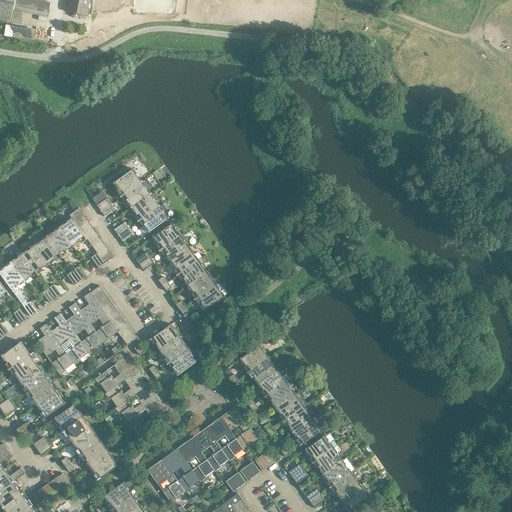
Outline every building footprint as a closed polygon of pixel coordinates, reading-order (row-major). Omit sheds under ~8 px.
[(35,0),(0,0),(0,19),(11,22),(14,10),(49,17),(51,3),(35,0)] [(89,0),(69,0),(67,12),(76,14),(75,19),(77,19),(78,14),(87,15),(89,0)] [(33,41),(35,26),(7,22),(5,37),(33,41)] [(121,197),(143,181),(142,181),(140,182),(137,178),(139,177),(133,169),(114,183),(114,184),(116,183),(121,189),(120,190),(121,192),(119,194),(121,196),(120,197),(121,197)] [(131,208),(152,193),(151,193),(150,193),(145,187),(144,187),(141,183),(143,182),(143,181),(121,197),(121,198),(122,197),(124,200),(126,198),(128,201),(129,200),(133,206),(131,207),(131,208)] [(96,204),(97,206),(106,199),(105,197),(101,192),(92,199),(96,204)] [(138,222),(160,206),(160,205),(158,207),(155,202),(156,202),(151,195),(152,194),(152,193),(131,208),(132,209),(134,207),(138,213),(137,214),(139,217),(137,218),(139,220),(138,221),(138,222)] [(101,211),(112,204),(108,198),(106,199),(97,206),(101,211)] [(105,217),(115,210),(116,209),(112,204),(101,211),(105,217)] [(149,233),(168,219),(163,211),(162,212),(159,208),(161,206),(160,206),(138,222),(139,222),(141,224),(143,223),(145,225),(146,224),(151,230),(149,232),(149,233)] [(73,220),(83,213),(79,208),(70,215),(72,218),(73,220)] [(77,225),(87,218),(83,213),(73,220),(77,225)] [(77,225),(73,220),(72,218),(71,218),(71,219),(60,227),(60,226),(59,227),(74,247),(74,246),(82,240),(84,242),(86,240),(87,240),(84,235),(80,230),(77,225)] [(80,230),(90,223),(87,218),(77,225),(80,230)] [(119,236),(129,228),(125,222),(115,230),(119,236)] [(84,235),(93,228),(90,223),(80,230),(84,235)] [(160,251),(182,235),(181,235),(180,235),(173,224),(173,223),(172,223),(153,237),(153,238),(154,238),(160,246),(158,248),(160,250),(159,251),(160,251)] [(74,247),(59,227),(59,228),(48,236),(48,235),(47,236),(63,258),(64,258),(63,257),(65,255),(64,253),(73,247),(73,248),(74,247)] [(87,240),(97,232),(93,228),(84,235),(87,240)] [(119,236),(123,241),(133,234),(129,228),(119,236)] [(91,244),(100,237),(97,232),(87,240),(91,244)] [(170,262),(191,247),(190,247),(189,247),(181,236),(182,236),(182,235),(160,251),(160,252),(161,251),(163,254),(165,252),(171,261),(170,261),(170,262)] [(63,258),(47,236),(47,237),(36,245),(36,244),(35,244),(50,265),(50,264),(49,264),(58,257),(60,259),(62,258),(63,259),(63,258)] [(94,249),(104,242),(100,237),(91,244),(94,249)] [(94,249),(97,253),(97,254),(107,247),(104,242),(94,249)] [(50,265),(35,244),(34,245),(35,246),(24,254),(23,253),(39,276),(39,275),(39,274),(41,273),(40,271),(48,264),(49,265),(50,265)] [(101,259),(111,252),(107,247),(97,254),(101,259)] [(177,276),(199,260),(199,259),(198,260),(190,249),(191,248),(191,247),(170,262),(171,263),(172,262),(178,271),(176,272),(178,274),(177,275),(177,276)] [(105,264),(114,257),(111,252),(101,259),(105,264)] [(140,265),(151,258),(147,252),(136,260),(140,265)] [(39,276),(23,253),(22,254),(23,255),(12,262),(11,262),(25,282),(26,282),(25,281),(34,275),(35,277),(38,275),(38,276),(39,276)] [(105,264),(101,259),(97,254),(97,253),(91,258),(99,268),(105,264)] [(144,271),(153,264),(155,263),(151,258),(140,265),(144,271)] [(188,286),(208,272),(208,271),(207,272),(199,261),(200,260),(199,260),(177,276),(178,276),(180,278),(182,277),(188,285),(187,286),(188,286)] [(25,282),(11,262),(10,262),(11,263),(0,271),(0,273),(14,293),(15,292),(17,290),(15,288),(24,282),(25,283),(25,282)] [(80,281),(86,277),(78,267),(73,271),(80,281)] [(80,281),(73,271),(67,275),(75,286),(80,281)] [(195,300),(217,284),(216,283),(216,284),(208,273),(209,272),(208,272),(188,286),(188,287),(189,286),(195,295),(193,296),(195,299),(194,299),(195,300)] [(168,282),(164,276),(160,279),(159,280),(163,286),(168,282)] [(0,281),(0,299),(5,295),(7,298),(10,295),(0,281)] [(172,288),(168,282),(163,286),(167,292),(172,288)] [(62,295),(54,285),(54,284),(48,288),(56,299),(62,295)] [(206,311),(226,296),(225,296),(224,296),(216,285),(217,285),(217,284),(195,300),(195,301),(196,300),(198,302),(200,301),(206,309),(205,310),(206,311)] [(93,298),(104,291),(100,286),(90,293),(93,298)] [(56,299),(48,288),(43,292),(50,303),(56,299)] [(97,303),(107,295),(104,291),(93,298),(97,303)] [(97,303),(93,298),(90,293),(84,297),(89,304),(86,307),(81,310),(81,311),(91,325),(100,319),(105,326),(103,327),(103,326),(101,327),(102,328),(96,332),(104,342),(103,342),(104,344),(111,340),(110,338),(118,332),(117,331),(114,326),(111,322),(107,317),(104,312),(100,308),(97,303)] [(100,308),(110,300),(107,295),(97,303),(100,308)] [(104,312),(114,305),(110,300),(100,308),(104,312)] [(186,306),(182,301),(178,303),(176,305),(180,310),(186,306)] [(37,312),(30,302),(24,306),(31,317),(37,312)] [(96,332),(91,325),(81,311),(81,310),(76,303),(69,308),(75,315),(71,317),(66,321),(76,335),(85,329),(90,336),(89,337),(88,337),(86,338),(87,339),(82,342),(81,342),(89,353),(90,355),(96,350),(95,349),(103,342),(104,342),(96,332)] [(107,317),(117,310),(114,305),(104,312),(107,317)] [(190,312),(186,306),(180,310),(184,316),(186,315),(190,312)] [(27,319),(20,309),(14,313),(21,324),(27,319)] [(111,322),(121,314),(117,310),(107,317),(111,322)] [(82,342),(76,335),(66,321),(61,314),(55,318),(60,325),(57,328),(52,331),(51,332),(62,346),(70,340),(76,347),(74,348),(74,347),(72,348),(72,349),(67,353),(74,363),(75,365),(81,361),(80,359),(89,353),(81,342),(82,342)] [(114,326),(124,319),(121,314),(111,322),(114,326)] [(117,331),(127,324),(124,319),(114,326),(117,331)] [(8,333),(1,323),(0,323),(0,333),(3,337),(8,333)] [(67,353),(62,346),(51,332),(52,331),(46,324),(40,329),(45,336),(37,342),(47,356),(56,350),(61,357),(59,358),(57,359),(58,360),(52,364),(61,375),(67,371),(66,370),(74,363),(67,353)] [(121,336),(131,329),(127,324),(117,331),(118,332),(121,336)] [(160,351),(181,337),(180,336),(179,337),(174,330),(171,326),(172,325),(172,324),(150,340),(151,340),(153,343),(155,341),(161,350),(160,350),(160,351)] [(124,341),(134,333),(131,329),(121,336),(124,341)] [(128,345),(138,338),(134,333),(124,341),(128,345)] [(167,365),(189,349),(189,348),(188,349),(180,338),(181,337),(160,351),(161,352),(162,351),(168,360),(166,361),(167,363),(167,364),(167,365)] [(8,370),(31,354),(30,354),(29,354),(22,343),(22,342),(6,353),(2,356),(2,357),(3,357),(9,365),(7,367),(9,369),(8,370)] [(247,373),(269,357),(268,357),(260,346),(261,346),(260,345),(240,359),(241,360),(242,360),(248,368),(246,370),(248,372),(247,373)] [(145,352),(141,346),(136,350),(140,356),(141,355),(145,352)] [(178,376),(198,361),(198,360),(197,361),(189,350),(190,349),(189,349),(167,365),(168,365),(170,367),(172,366),(178,374),(177,375),(178,376)] [(19,381),(40,366),(39,366),(38,366),(30,355),(31,355),(31,354),(8,370),(9,371),(10,370),(12,373),(14,371),(20,380),(19,380),(19,381)] [(118,385),(125,380),(139,370),(128,355),(114,365),(121,374),(113,379),(112,378),(113,377),(112,376),(111,376),(107,370),(95,379),(100,385),(101,384),(107,393),(118,385)] [(258,384),(278,369),(277,369),(269,358),(270,358),(269,357),(247,373),(248,374),(248,373),(250,376),(252,374),(258,383),(257,383),(258,384)] [(159,371),(155,365),(151,368),(149,369),(153,374),(159,371)] [(26,395),(48,378),(47,379),(39,368),(40,367),(40,366),(19,381),(20,381),(21,381),(27,389),(25,391),(26,393),(26,394),(26,395)] [(265,398),(287,382),(286,381),(286,382),(278,371),(279,370),(278,369),(258,384),(258,385),(259,384),(265,393),(263,394),(265,396),(264,397),(265,398)] [(128,400),(135,395),(150,385),(139,370),(125,380),(131,389),(124,394),(123,393),(123,392),(122,390),(122,391),(118,385),(107,393),(106,394),(110,400),(112,399),(118,407),(128,400)] [(163,376),(159,371),(153,374),(157,380),(158,380),(163,376)] [(238,380),(234,374),(230,377),(229,378),(233,383),(238,380)] [(37,405),(57,391),(57,390),(56,391),(48,380),(49,379),(48,378),(26,395),(27,395),(29,397),(31,395),(37,404),(36,405),(37,405)] [(242,385),(238,380),(233,383),(237,389),(239,388),(242,385)] [(275,408),(296,394),(295,393),(294,394),(286,383),(287,382),(265,398),(266,398),(268,400),(270,398),(276,407),(275,408)] [(139,415),(146,410),(146,409),(160,399),(150,385),(135,395),(142,403),(134,409),(133,407),(134,407),(133,405),(132,405),(128,400),(118,407),(116,408),(121,414),(122,413),(128,422),(139,415)] [(65,404),(66,403),(65,402),(65,403),(57,392),(57,391),(37,405),(37,406),(38,405),(44,414),(42,415),(44,418),(44,419),(65,404)] [(282,422),(304,406),(304,405),(303,406),(295,395),(296,394),(275,408),(276,409),(277,408),(283,417),(281,418),(283,421),(282,421),(282,422)] [(0,407),(3,411),(13,404),(9,398),(0,404),(0,407)] [(256,404),(252,398),(248,401),(246,402),(250,408),(256,404)] [(139,437),(171,414),(160,399),(146,409),(146,410),(152,418),(145,423),(144,422),(144,421),(143,420),(139,415),(128,422),(127,423),(131,429),(133,428),(139,437)] [(7,417),(17,410),(17,409),(13,404),(3,411),(7,417)] [(62,432),(84,416),(83,416),(75,405),(76,405),(75,404),(69,409),(55,419),(56,419),(57,419),(63,427),(61,429),(62,431),(62,432)] [(260,410),(256,404),(250,408),(255,413),(256,412),(260,410)] [(296,430),(313,418),(312,418),(304,407),(305,407),(304,406),(282,422),(283,423),(283,422),(285,424),(287,423),(295,430),(296,430)] [(250,445),(258,439),(259,440),(260,440),(236,407),(221,417),(231,432),(231,431),(240,425),(245,432),(243,434),(243,433),(241,434),(242,435),(236,439),(244,449),(243,449),(245,451),(245,450),(251,446),(250,445)] [(73,443),(93,429),(93,428),(92,429),(84,418),(85,417),(84,416),(62,432),(62,433),(63,432),(65,435),(67,433),(73,442),(72,443),(73,443)] [(235,455),(243,449),(244,449),(236,439),(231,431),(231,432),(221,417),(206,428),(216,442),(217,442),(225,436),(230,443),(229,444),(228,443),(227,445),(222,449),(229,460),(230,461),(236,457),(235,455)] [(301,446),(322,431),(321,430),(313,419),(314,419),(313,418),(296,430),(296,431),(300,441),(298,443),(301,446)] [(21,436),(31,428),(27,422),(16,430),(21,436)] [(273,428),(269,423),(265,425),(264,426),(268,432),(273,428)] [(220,466),(229,460),(222,449),(217,442),(216,442),(206,428),(192,438),(202,453),(202,452),(211,446),(216,453),(214,455),(214,454),(212,455),(212,456),(207,460),(214,470),(215,472),(216,472),(222,467),(220,466)] [(277,434),(273,428),(268,432),(272,438),(274,437),(277,434)] [(80,457),(102,441),(101,440),(100,441),(92,430),(93,429),(73,443),(73,444),(74,443),(80,452),(78,453),(80,456),(79,456),(80,457)] [(312,464),(335,448),(334,447),(333,448),(325,437),(326,436),(326,435),(305,450),(306,451),(307,450),(313,459),(311,460),(313,463),(312,463),(312,464)] [(38,450),(48,442),(44,437),(34,444),(38,450)] [(206,476),(214,470),(207,460),(202,452),(202,453),(192,438),(177,449),(187,463),(196,457),(201,464),(200,465),(199,464),(197,466),(198,466),(193,470),(192,470),(200,481),(201,482),(207,478),(206,476)] [(90,467),(110,453),(110,452),(109,453),(101,442),(102,441),(80,457),(81,457),(83,459),(85,458),(91,466),(90,467)] [(51,449),(52,448),(48,442),(38,450),(42,456),(51,449)] [(291,453),(287,447),(283,450),(281,451),(286,457),(287,456),(291,453)] [(323,474),(343,460),(343,459),(342,460),(334,449),(335,448),(312,464),(313,464),(314,464),(315,466),(317,465),(324,473),(323,474)] [(4,469),(0,463),(1,462),(2,462),(12,455),(8,449),(0,454),(0,473),(5,469),(4,469)] [(191,487),(200,481),(192,470),(193,470),(187,463),(177,449),(162,459),(173,474),(173,473),(181,467),(186,474),(185,476),(185,475),(183,476),(183,477),(178,481),(185,491),(186,493),(192,488),(191,487)] [(275,462),(268,451),(255,460),(263,471),(275,462)] [(98,481),(119,465),(119,464),(118,465),(110,454),(111,454),(110,453),(90,467),(91,468),(92,467),(98,476),(96,478),(97,480),(98,481)] [(71,463),(67,457),(63,460),(62,461),(66,467),(71,463)] [(177,497),(185,491),(178,481),(173,473),(173,474),(162,459),(147,470),(158,484),(167,478),(172,485),(170,486),(170,485),(168,487),(169,487),(163,491),(172,503),(178,499),(177,497)] [(330,488),(352,472),(351,472),(343,461),(344,461),(343,460),(323,474),(324,475),(324,474),(331,483),(329,485),(330,487),(329,488),(330,488)] [(261,472),(253,462),(241,471),(248,481),(261,472)] [(75,468),(71,463),(66,467),(70,472),(71,471),(75,468)] [(293,478),(303,470),(299,464),(299,465),(289,472),(293,478)] [(0,491),(16,481),(25,474),(21,468),(11,475),(11,476),(10,477),(5,471),(6,470),(5,469),(0,473),(0,491)] [(293,478),(297,483),(307,476),(308,476),(303,470),(293,478)] [(246,483),(239,472),(226,481),(226,482),(234,492),(246,483)] [(341,499),(361,484),(360,484),(352,473),(353,473),(352,472),(330,488),(330,489),(331,488),(333,490),(335,489),(341,498),(340,498),(341,499)] [(70,483),(63,473),(58,477),(65,487),(70,483)] [(65,487),(58,477),(53,480),(61,490),(65,487)] [(61,490),(53,480),(48,483),(56,494),(61,490)] [(3,508),(23,494),(23,493),(22,494),(17,488),(19,486),(19,487),(20,486),(19,486),(16,481),(0,491),(0,502),(3,507),(2,508),(3,508)] [(89,487),(85,481),(81,484),(79,485),(84,491),(89,487)] [(111,511),(133,495),(133,494),(132,495),(124,484),(125,483),(124,482),(104,497),(104,498),(107,496),(111,502),(110,503),(112,506),(110,507),(111,509),(110,510),(111,511)] [(56,494),(48,483),(44,487),(51,497),(56,494)] [(348,511),(370,497),(369,496),(368,497),(360,486),(361,485),(361,484),(341,499),(342,499),(348,507),(346,509),(348,511)] [(51,497),(44,487),(39,490),(46,500),(51,497)] [(310,502),(321,494),(317,489),(316,489),(306,496),(310,502)] [(46,500),(39,490),(33,495),(40,505),(46,500)] [(23,511),(33,505),(29,499),(29,500),(27,501),(23,495),(23,494),(3,508),(3,509),(4,508),(6,511),(23,511)] [(232,507),(242,499),(238,494),(228,501),(232,507)] [(315,508),(325,501),(325,500),(321,494),(310,502),(315,508)] [(134,511),(142,507),(141,506),(141,507),(133,496),(134,495),(133,495),(111,511),(112,511),(113,511),(115,511),(116,511),(134,511)] [(236,511),(246,504),(242,499),(232,507),(236,511)] [(236,511),(232,507),(228,501),(214,511),(236,511)]
